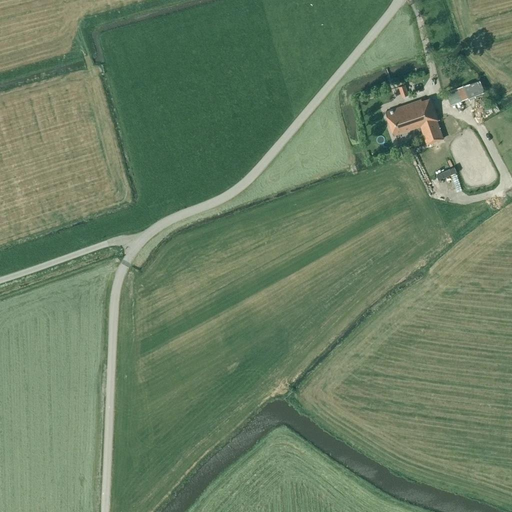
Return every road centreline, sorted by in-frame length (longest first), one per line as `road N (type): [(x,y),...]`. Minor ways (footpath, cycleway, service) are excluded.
road 1 (unclassified): [(136,245),(241,185),(397,0)]
road 2 (unclassified): [(105,511),(114,307),(136,245)]
road 3 (unclassified): [(0,280),(107,243),(136,245)]
